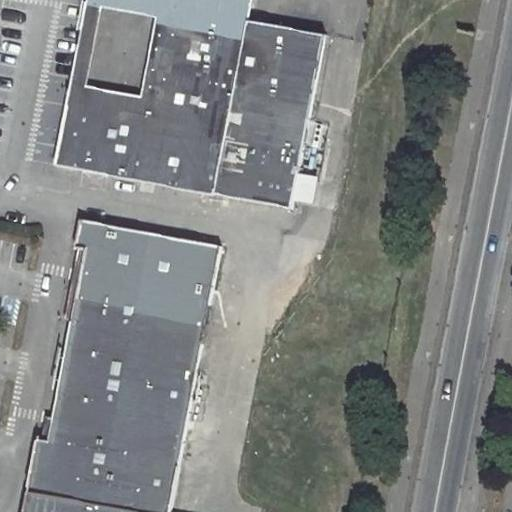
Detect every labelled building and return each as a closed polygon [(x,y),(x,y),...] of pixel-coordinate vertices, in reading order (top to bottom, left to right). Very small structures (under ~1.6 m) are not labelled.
[(150,0),(176,5),(155,116),(85,102),(70,99),(64,130),(79,133),(72,167),(294,210),(328,37),(249,21),(253,0),(150,0)] [(176,5),(150,0),(89,0),(70,99),(85,102),(155,116),(176,5)] [(64,130),(57,163),(72,167),(79,133),(64,130)] [(132,511),(171,511),(222,247),(83,221),(77,248),(89,250),(51,445),(40,442),(30,492),(132,511)] [(132,511),(30,492),(26,511),(132,511)]
